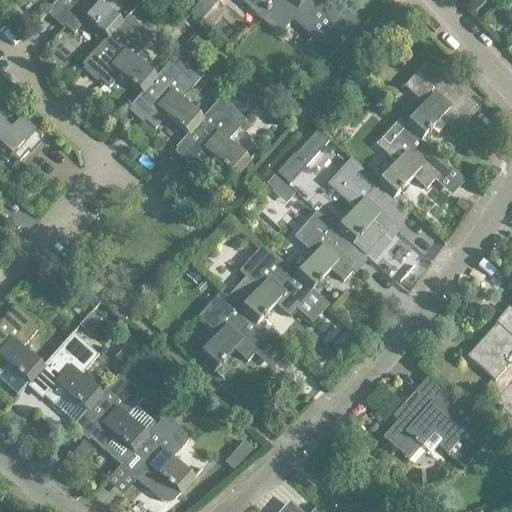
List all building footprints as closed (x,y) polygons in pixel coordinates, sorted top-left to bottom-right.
[(59,0),(49,12),(75,35),(87,21),(108,40),(109,41),(123,25),(122,25),(101,6),(106,0),(59,0)] [(279,0),(274,6),(273,6),(270,9),(269,8),(265,12),(266,13),(260,20),(277,35),(290,20),(316,43),(341,16),(322,0),(279,0)] [(207,11),(198,4),(187,17),(195,24),(207,11)] [(109,41),(108,40),(84,67),(109,90),(121,76),(142,95),(143,96),(158,79),(157,79),(136,60),(153,40),(128,18),(122,25),(123,25),(109,41)] [(174,59),(157,79),(158,79),(143,96),(142,95),(130,109),(155,131),(168,118),(188,136),(189,137),(204,121),(203,120),(182,102),(200,82),(174,59)] [(425,107),(406,128),(422,143),(422,142),(441,121),(455,134),(477,108),(427,63),(404,89),(425,107)] [(0,146),(20,164),(43,138),(0,100),(0,146)] [(220,100),(203,120),(204,121),(189,137),(188,136),(176,150),(202,173),(214,159),(235,178),(250,162),(228,143),(246,123),(220,100)] [(399,122),(377,147),(397,165),(378,186),(377,187),(394,202),(395,201),(413,180),(427,192),(449,166),(422,142),(422,143),(406,128),(399,122)] [(319,130),(278,171),(291,183),(331,143),(319,130)] [(408,212),(395,201),(394,202),(377,187),(378,186),(350,160),(327,186),(355,211),(337,232),(336,233),(352,248),(353,247),(372,226),(385,238),(408,212)] [(310,217),(316,213),(279,172),(268,182),(302,220),(308,215),(310,217)] [(317,214),(316,215),(294,240),(314,257),(295,278),(294,279),(311,294),(330,272),(344,285),(367,259),(353,247),(352,248),(336,233),(337,232),(317,214)] [(398,229),(415,245),(428,230),(411,215),(398,229)] [(259,292),(241,313),(240,313),(256,328),(257,327),(276,306),(290,318),(311,294),(294,279),(295,278),(262,249),(239,274),(259,292)] [(221,295),(220,295),(198,321),(218,338),(198,360),(215,375),(234,353),(248,365),(271,339),(257,327),(256,328),(240,313),(241,313),(221,295)] [(0,374),(8,366),(30,386),(44,369),(43,369),(22,350),(40,330),(15,307),(0,323),(0,374)] [(511,316),(507,322),(504,319),(468,358),(495,383),(510,366),(507,363),(511,358),(511,316)] [(73,335),(43,369),(44,369),(30,386),(54,408),(66,394),(87,413),(88,414),(102,397),(81,378),(99,358),(73,335)] [(145,399),(120,377),(102,397),(88,414),(87,413),(75,426),(100,449),(112,436),(133,454),(134,455),(149,438),(148,438),(127,419),(145,399)] [(464,470),(494,437),(443,391),(432,403),(422,395),(383,439),(409,462),(434,434),(449,448),(445,453),(464,470)] [(192,441),(166,418),(166,417),(148,438),(149,438),(134,455),(133,454),(121,467),(147,490),(158,477),(180,497),(195,480),(173,461),(192,441)]
